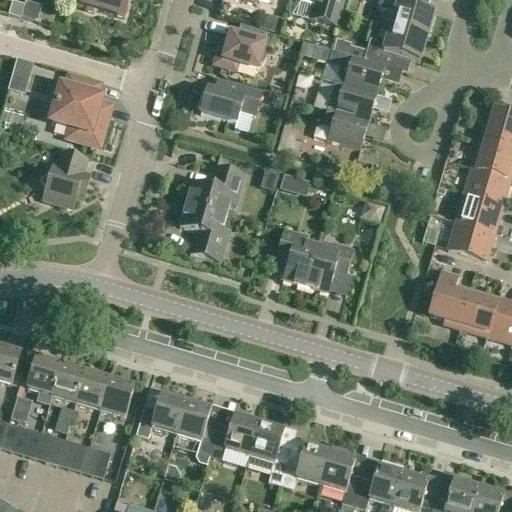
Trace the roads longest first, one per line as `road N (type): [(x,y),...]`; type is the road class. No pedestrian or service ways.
road 1 (residential): [(312,398),(21,315)]
road 2 (tertiary): [(326,353),(100,286)]
road 3 (residential): [(511,457),(312,398)]
road 4 (residential): [(100,286),(153,93)]
road 5 (tertiary): [(511,408),(326,353)]
road 6 (residential): [(153,93),(0,44)]
road 7 (residential): [(437,104),(405,109),(403,140),(422,151),(436,148),(446,139),(446,113)]
